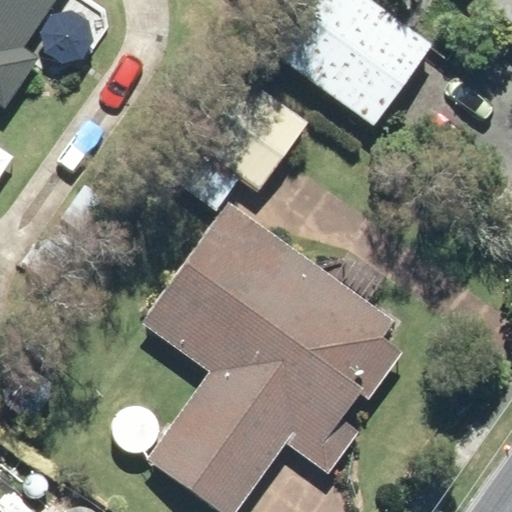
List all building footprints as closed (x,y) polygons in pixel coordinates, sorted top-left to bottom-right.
[(0,0),(0,106),(7,111),(41,59),(29,51),(62,0),(0,0)] [(370,0),(315,0),(274,57),(377,131),(437,47),(370,0)] [(511,0),(477,0),(511,24),(511,32),(508,38),(511,41),(511,0)] [(311,126),(241,77),(191,148),(260,197),(311,126)] [(144,328),(211,376),(149,462),(218,511),(241,511),(288,447),(331,478),(362,435),(346,423),(363,399),(371,405),(407,355),(386,340),(398,324),(233,205),(144,328)] [(105,511),(67,478),(37,511),(105,511)]
